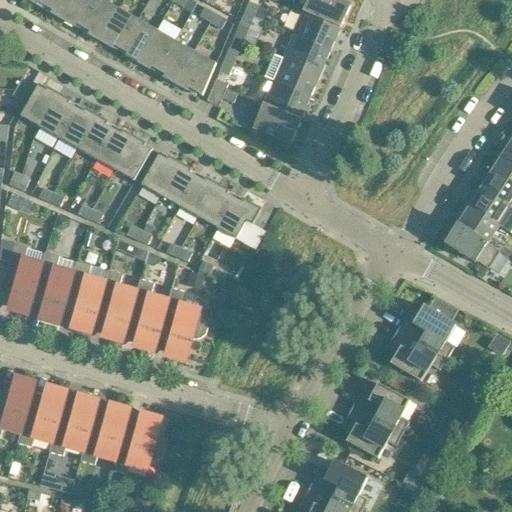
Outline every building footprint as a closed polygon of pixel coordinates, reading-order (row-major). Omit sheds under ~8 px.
[(27,0),(45,10),(50,0),(27,0)] [(63,21),(75,0),(50,0),(45,10),(63,21)] [(82,31),(100,0),(75,0),(63,21),(82,31)] [(101,42),(119,10),(102,0),(100,0),(82,31),(101,42)] [(188,0),(174,0),(173,3),(184,9),(189,0),(188,0)] [(351,5),(339,0),(308,0),(303,13),(341,29),(351,5)] [(249,3),(244,15),(254,19),(259,7),(249,3)] [(199,18),(210,24),(215,15),(204,9),(199,18)] [(120,53),(138,20),(119,10),(101,42),(120,53)] [(340,29),(341,29),(303,13),(294,36),(330,52),(340,29)] [(215,15),(210,24),(221,30),(226,22),(215,15)] [(249,30),(254,19),(244,15),(239,26),(249,30)] [(138,63),(157,31),(138,20),(120,53),(138,63)] [(157,74),(176,42),(157,31),(138,63),(157,74)] [(320,75),(330,52),(294,36),(284,59),(320,75)] [(176,85),(194,53),(176,42),(157,74),(176,85)] [(230,49),(225,61),(234,65),(239,53),(230,49)] [(202,97),(216,65),(194,53),(176,85),(195,96),(196,94),(202,97)] [(310,98),(320,75),(284,59),(274,55),(265,78),(274,82),(310,98)] [(229,76),(234,65),(225,61),(220,73),(229,76)] [(238,95),(227,90),(228,86),(216,80),(207,103),(219,108),(222,100),(234,104),(238,95)] [(301,121),(310,98),(274,82),(264,105),(263,105),(301,121)] [(20,83),(16,90),(27,95),(31,89),(20,83)] [(40,128),(58,96),(39,85),(21,118),(40,128)] [(23,102),(27,95),(16,90),(12,96),(23,102)] [(59,139),(77,107),(58,96),(40,128),(59,139)] [(291,145),(301,121),(263,105),(253,129),(291,145)] [(78,150),(96,118),(77,107),(59,139),(78,150)] [(97,161),(115,128),(96,118),(78,150),(97,161)] [(0,125),(0,133),(8,135),(9,127),(0,125)] [(116,171),(134,139),(115,128),(97,161),(116,171)] [(153,150),(134,139),(116,171),(135,182),(153,150)] [(511,158),(505,153),(493,172),(511,183),(511,158)] [(161,197),(179,165),(160,154),(142,186),(161,197)] [(180,208),(198,176),(179,165),(161,197),(180,208)] [(511,183),(493,172),(481,190),(510,208),(511,209),(511,183)] [(17,189),(22,177),(15,174),(9,186),(17,189)] [(199,219),(217,187),(198,176),(180,208),(199,219)] [(30,180),(22,177),(17,189),(25,193),(30,180)] [(218,230),(236,197),(217,187),(199,219),(218,230)] [(50,204),(54,194),(43,190),(39,199),(50,204)] [(511,231),(511,209),(510,208),(481,190),(470,208),(499,226),(510,234),(511,231)] [(12,194),(7,206),(18,211),(23,199),(12,194)] [(64,199),(54,194),(50,204),(60,208),(64,199)] [(260,211),(236,197),(218,230),(237,240),(247,222),(252,225),(260,211)] [(89,220),(93,211),(82,207),(78,216),(89,220)] [(499,226),(470,208),(458,226),(487,245),(499,226)] [(103,216),(93,211),(89,220),(99,225),(103,216)] [(146,226),(143,232),(151,236),(154,230),(146,226)] [(499,253),(487,245),(458,226),(453,234),(453,233),(445,245),(447,246),(474,263),(475,264),(476,262),(488,270),(499,253)] [(137,242),(141,232),(131,228),(127,237),(137,242)] [(152,237),(141,232),(137,242),(148,246),(152,237)] [(32,303),(42,266),(46,254),(14,244),(0,292),(0,294),(13,298),(10,308),(29,313),(32,303)] [(177,259),(181,250),(171,245),(167,254),(177,259)] [(192,254),(181,250),(177,259),(188,263),(192,254)] [(63,312),(74,276),(78,263),(46,254),(42,266),(32,303),(44,307),(41,317),(61,323),(64,312),(63,312)] [(199,272),(210,276),(214,267),(203,262),(199,272)] [(105,285),(105,284),(87,279),(91,266),(78,263),(74,276),(63,312),(64,312),(76,316),(73,326),(92,332),(95,321),(105,285)] [(126,330),(137,294),(136,293),(119,288),(123,276),(108,272),(105,284),(105,285),(95,321),(107,325),(104,335),(124,341),(127,331),(126,330)] [(169,303),(168,303),(150,298),(154,285),(140,281),(136,293),(137,294),(126,330),(127,331),(139,334),(136,344),(155,350),(158,340),(158,339),(169,303)] [(171,290),(168,303),(169,303),(158,339),(158,340),(170,343),(167,353),(187,359),(192,340),(196,340),(198,340),(201,339),(202,339),(204,337),(205,336),(208,328),(207,327),(206,324),(205,323),(204,321),(202,320),(199,317),(201,312),(182,307),(186,294),(171,290)] [(410,311),(398,330),(447,360),(454,348),(446,343),(456,326),(451,324),(459,311),(435,298),(428,310),(425,308),(419,317),(410,311)] [(447,360),(398,330),(387,349),(396,355),(390,365),(421,384),(431,367),(440,372),(447,360)] [(22,431),(32,395),(33,395),(36,385),(16,379),(13,389),(0,386),(0,439),(4,426),(21,431),(22,431)] [(363,389),(352,408),(403,436),(410,423),(401,419),(410,402),(378,384),(373,394),(363,389)] [(53,440),(64,404),(65,404),(68,394),(48,388),(45,398),(33,395),(32,395),(22,431),(21,431),(17,444),(32,448),(36,435),(53,440)] [(85,449),(96,413),(99,403),(79,397),(76,407),(65,404),(64,404),(53,440),(49,453),(63,457),(67,444),(84,449),(85,449)] [(108,416),(96,413),(85,449),(84,449),(80,462),(95,466),(99,453),(116,458),(127,422),(128,422),(131,412),(111,406),(108,416)] [(403,436),(352,408),(342,428),(352,433),(346,443),(378,460),(387,443),(396,448),(403,436)] [(139,425),(128,422),(127,422),(116,458),(112,471),(126,475),(130,463),(149,468),(150,462),(155,462),(156,462),(159,461),(160,460),(162,459),(163,457),(165,450),(165,449),(164,446),(163,445),(161,443),(160,442),(157,439),(162,421),(142,415),(139,425)] [(320,468),(310,488),(358,511),(362,511),(368,501),(359,496),(367,479),(335,463),(330,473),(320,468)] [(358,511),(310,488),(300,508),(308,511),(358,511)]
